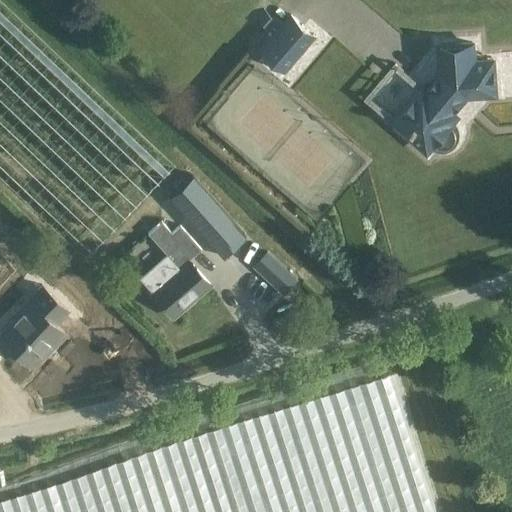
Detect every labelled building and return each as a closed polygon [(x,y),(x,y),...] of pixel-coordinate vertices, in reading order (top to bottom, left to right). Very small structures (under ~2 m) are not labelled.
[(290,15),(284,23),(276,16),(274,18),(271,16),(263,25),(265,28),(258,36),(266,43),(261,49),(284,69),(314,35),(290,15)] [(422,87),(405,107),(393,121),(426,150),(431,144),(435,146),(439,147),(442,146),(446,145),(449,144),(452,140),(455,136),(456,132),(456,127),(455,122),(453,119),(455,116),(453,114),(457,106),(466,95),(494,93),(492,60),(473,62),(471,43),(439,45),(441,74),(426,91),(422,87)] [(201,185),(191,174),(168,195),(178,205),(223,256),(246,236),(201,185)] [(165,254),(139,277),(152,291),(151,292),(160,302),(159,303),(162,306),(163,305),(172,316),(173,315),(172,313),(191,296),(193,298),(209,284),(188,259),(201,248),(179,224),(171,232),(161,220),(147,233),(165,254)] [(297,279),(267,252),(255,265),(284,292),(297,279)] [(0,281),(14,267),(2,256),(0,253),(0,281)] [(41,284),(18,309),(24,315),(1,339),(29,365),(48,344),(51,347),(64,333),(54,324),(68,309),(41,284)]
